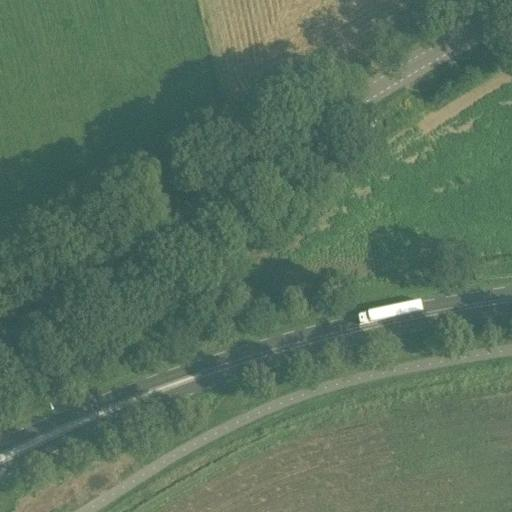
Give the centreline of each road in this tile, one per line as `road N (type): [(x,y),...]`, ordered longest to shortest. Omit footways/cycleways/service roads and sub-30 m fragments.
road 1 (unclassified): [(0,345),(310,131),(511,13)]
road 2 (primary): [(0,460),(159,388),(287,348),(511,300)]
